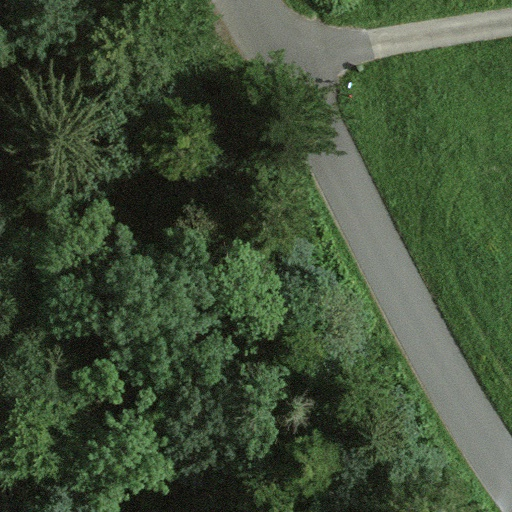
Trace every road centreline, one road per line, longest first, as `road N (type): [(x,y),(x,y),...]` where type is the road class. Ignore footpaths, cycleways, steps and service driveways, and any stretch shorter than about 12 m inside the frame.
road 1 (unclassified): [(511,483),(454,395),(279,57)]
road 2 (unclassified): [(279,57),(511,22)]
